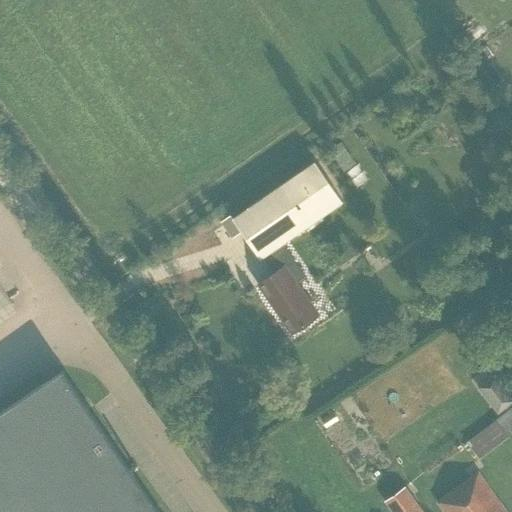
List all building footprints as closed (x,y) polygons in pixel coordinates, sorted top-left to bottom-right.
[(292,333),(319,315),(296,282),(304,276),(282,243),(343,201),(315,162),(233,219),(260,258),(264,256),(275,272),(258,284),(292,333)] [(156,511),(61,372),(0,413),(0,511),(156,511)] [(511,398),(496,377),(480,388),(498,412),(511,401),(511,398)] [(511,408),(511,407),(467,443),(479,458),(511,432),(511,408)] [(503,511),(476,475),(436,504),(441,511),(503,511)] [(421,511),(415,502),(405,488),(390,499),(399,511),(421,511)]
